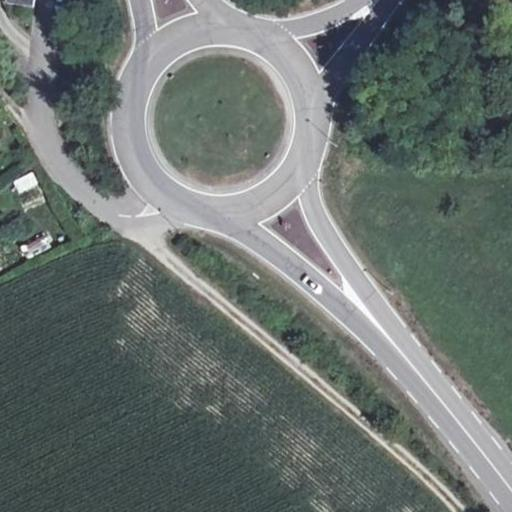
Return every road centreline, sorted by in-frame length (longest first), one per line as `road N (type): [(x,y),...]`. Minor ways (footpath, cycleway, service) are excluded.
road 1 (track): [(144,217),(151,243),(456,511)]
road 2 (secondary): [(210,209),(284,257),(419,375)]
road 3 (secondary): [(419,375),(318,216),(307,143)]
road 4 (secondary): [(151,61),(129,119),(139,159),(165,192),(210,209)]
road 5 (secondary): [(419,375),(511,495)]
road 6 (secondary): [(210,209),(271,194),(307,143)]
